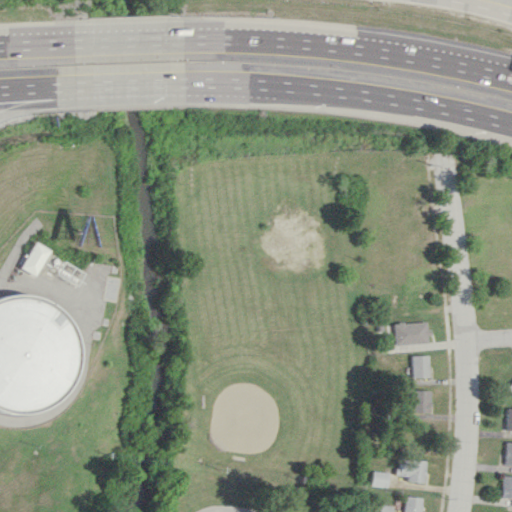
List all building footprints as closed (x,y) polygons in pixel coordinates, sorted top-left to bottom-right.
[(16,267),(31,276),(46,250),(31,241),(16,267)] [(0,291),(4,290),(24,291),(42,297),(57,309),(68,326),(73,346),(71,366),(62,384),(48,398),(30,407),(10,409),(0,406),(0,291)] [(391,322),(392,344),(427,343),(426,321),(391,322)] [(427,377),(426,355),(409,355),(409,377),(427,377)] [(428,412),(428,390),(405,389),(405,412),(428,412)] [(511,441),(503,441),(502,462),(511,462),(511,441)] [(423,460),(395,459),(395,475),(405,475),(405,481),(422,482),(423,460)] [(369,485),(386,486),(386,471),(370,470),(369,485)] [(511,475),(500,475),(499,498),(511,497),(511,475)] [(418,511),(420,497),(403,495),(401,511),(418,511)]
